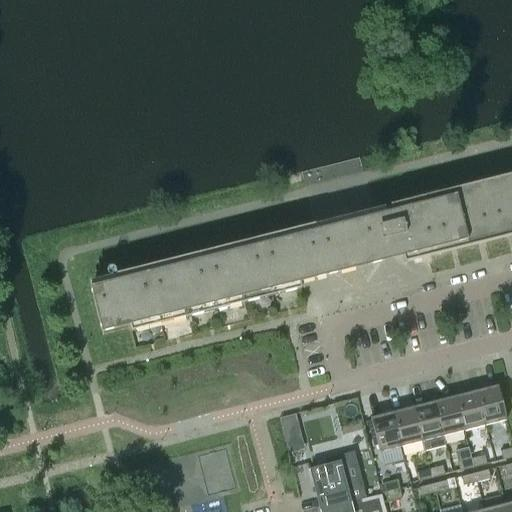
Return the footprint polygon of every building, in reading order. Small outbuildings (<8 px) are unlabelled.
[(88,282),(101,333),(128,326),(130,332),(300,289),(299,283),(370,265),(387,261),(402,257),(403,263),(427,257),(450,252),(452,251),(455,250),(477,245),(481,244),(483,243),(505,237),(508,237),(511,236),(511,235),(511,174),(389,206),(374,209),(357,214),(313,225),(286,232),(115,275),(88,282)] [(497,386),(475,391),(484,426),(506,420),(497,386)] [(475,391),(454,397),(463,431),(484,426),(475,391)] [(463,431),(454,397),(433,402),(442,437),(463,431)] [(433,402),(412,407),(421,442),(442,437),(433,402)] [(391,413),(400,447),(421,442),(412,407),(391,413)] [(400,447),(391,413),(370,418),(379,453),(400,447)] [(295,415),(280,419),(284,434),(298,430),(295,415)] [(511,457),(511,448),(499,451),(502,460),(511,457)] [(484,455),(470,459),(472,468),(486,464),(484,455)] [(459,471),(472,468),(470,459),(457,462),(459,471)] [(308,470),(319,510),(350,502),(339,462),(308,470)] [(505,475),(511,473),(511,463),(503,466),(505,475)] [(442,466),(428,470),(430,478),(444,475),(442,466)] [(430,478),(428,470),(415,473),(417,482),(430,478)] [(487,470),(474,474),(476,483),(490,479),(487,470)] [(462,486),(476,483),(474,474),(460,477),(462,486)] [(385,493),(398,490),(396,481),(383,485),(385,493)] [(445,481),(432,484),(434,493),(448,490),(445,481)] [(434,493),(432,484),(418,488),(421,497),(434,493)] [(401,499),(398,490),(385,493),(387,502),(401,499)] [(360,500),(350,502),(319,510),(319,511),(381,511),(378,499),(361,504),(360,500)]
